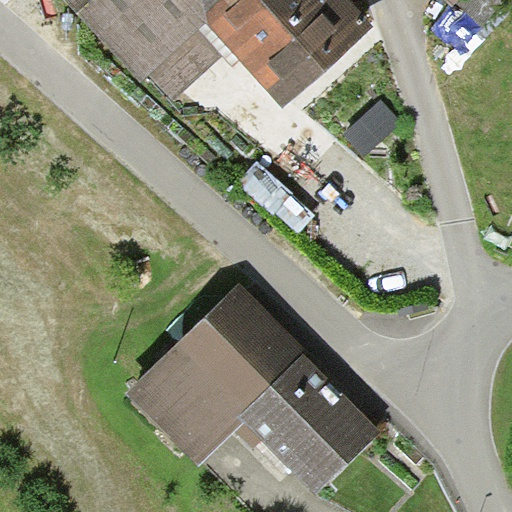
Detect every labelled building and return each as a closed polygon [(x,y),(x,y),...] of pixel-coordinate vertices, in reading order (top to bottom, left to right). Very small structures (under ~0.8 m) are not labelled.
[(202,25),(227,0),(57,0),(140,90),(152,79),(206,29),(202,25)] [(227,0),(202,25),(206,29),(239,65),(283,114),(374,29),(347,0),(227,0)] [(233,71),(239,65),(206,29),(152,79),(175,103),(223,60),(233,71)] [(382,101),(346,134),(366,155),(401,122),(382,101)] [(241,421),(306,358),(238,289),(126,398),(200,470),(239,435),(247,427),(241,421)] [(341,394),(306,358),(241,421),(247,427),(239,435),(255,452),(263,445),(316,499),(382,436),(341,394)]
